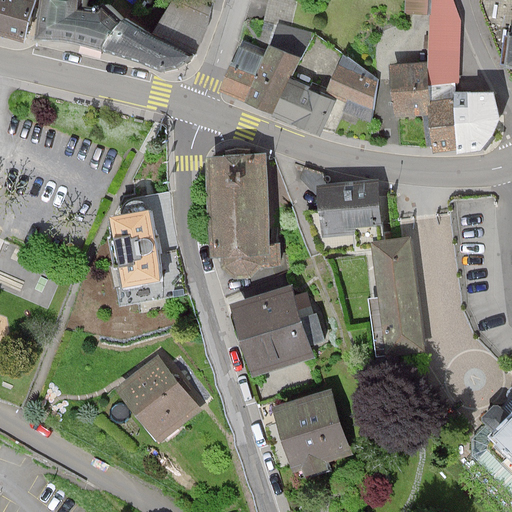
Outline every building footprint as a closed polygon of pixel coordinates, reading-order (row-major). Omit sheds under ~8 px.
[(26,0),(0,0),(0,32),(21,39),(33,2),(26,0)] [(63,39),(102,50),(124,19),(113,4),(107,3),(100,10),(87,8),(87,0),(41,0),(37,39),(63,39)] [(176,0),(161,22),(152,37),(192,56),(195,53),(211,9),(181,0),(176,0)] [(269,0),(266,20),(278,22),(291,27),(296,1),(291,0),(269,0)] [(407,0),(406,12),(425,13),(425,0),(407,0)] [(434,0),(434,12),(430,82),(453,81),(458,81),(460,21),(452,0),(434,0)] [(511,0),(482,0),(481,4),(505,68),(511,68),(511,0)] [(178,68),(186,62),(192,56),(152,37),(149,36),(124,19),(102,50),(154,68),(164,71),(178,68)] [(230,67),(221,91),(246,101),(273,112),(290,76),(300,58),(313,35),(291,27),(278,22),(269,45),(267,51),(244,43),(235,61),(241,64),(238,70),(230,67)] [(344,56),(329,89),(373,106),(378,80),(344,56)] [(453,93),(453,81),(430,82),(425,82),(424,65),(393,67),(397,116),(428,114),(435,151),(456,148),(453,93)] [(290,81),(275,116),(318,134),(332,102),(307,92),(309,88),(290,81)] [(492,93),(456,93),(453,93),(456,148),(457,153),(481,150),(499,120),(492,93)] [(251,278),(259,267),(258,254),(267,254),(264,150),(216,152),(220,255),(228,255),(228,268),(237,278),(251,278)] [(383,182),(323,185),(325,236),(357,235),(357,225),(385,224),(383,182)] [(168,193),(135,199),(128,203),(125,206),(123,209),(122,213),(122,216),(115,218),(118,237),(109,239),(121,305),(186,293),(168,193)] [(412,238),(378,242),(391,353),(425,349),(412,238)] [(295,286),(236,304),(258,372),(317,353),(305,317),(316,314),(310,293),(298,296),(295,286)] [(158,358),(120,388),(160,439),(198,409),(158,358)] [(336,393),(280,409),(298,472),(306,470),(308,476),(331,469),(329,464),(354,457),(336,393)] [(511,410),(468,455),(511,496),(511,410)]
